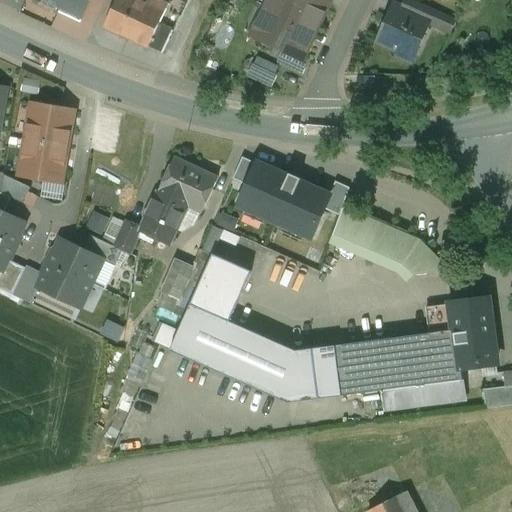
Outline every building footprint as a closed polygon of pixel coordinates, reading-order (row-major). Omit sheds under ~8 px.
[(36,0),(36,1),(59,11),(61,7),(82,17),(89,0),(36,0)] [(117,0),(105,27),(148,47),(149,46),(159,24),(169,4),(160,0),(117,0)] [(269,0),(266,6),(316,30),(329,1),(327,0),(269,0)] [(458,20),(425,5),(419,18),(430,22),(429,23),(451,33),(458,20)] [(316,30),(266,6),(263,14),(258,16),(261,26),(256,37),(283,50),(290,53),(302,59),(316,30)] [(419,18),(393,6),(378,41),(400,51),(409,47),(417,51),(429,23),(430,22),(419,18)] [(159,24),(149,46),(163,52),(173,31),(159,24)] [(290,53),(283,50),(278,61),(285,64),(290,53)] [(252,78),(276,86),(283,66),(258,58),(252,78)] [(74,111),(38,105),(37,113),(30,118),(26,140),(68,147),(74,111)] [(68,147),(26,140),(23,161),(27,169),(26,176),(62,182),(68,147)] [(218,178),(175,157),(158,192),(187,206),(202,213),(218,178)] [(247,186),(257,165),(242,158),(232,180),(247,186)] [(240,203),(259,211),(257,216),(292,231),(294,227),(313,235),(324,210),(330,196),(329,195),(300,182),(301,180),(289,175),(288,177),(257,163),(257,165),(247,186),(240,203)] [(31,188),(4,175),(1,192),(12,198),(23,203),(31,188)] [(335,182),(329,195),(330,196),(324,210),(340,217),(350,189),(335,182)] [(1,192),(0,192),(0,210),(5,213),(12,198),(1,192)] [(158,192),(155,199),(153,198),(146,215),(148,215),(142,228),(139,235),(140,235),(150,240),(154,239),(155,237),(170,244),(187,206),(158,192)] [(384,226),(343,208),(334,233),(374,249),(384,226)] [(5,213),(0,210),(0,240),(14,247),(26,222),(5,213)] [(142,228),(126,221),(115,246),(123,250),(131,254),(140,235),(139,235),(142,228)] [(384,226),(374,249),(405,263),(414,272),(443,267),(443,266),(420,241),(384,226)] [(115,246),(91,235),(84,250),(104,259),(103,260),(116,266),(123,250),(115,246)] [(84,250),(61,239),(50,264),(92,284),(103,260),(104,259),(84,250)] [(14,247),(0,240),(0,270),(1,271),(3,271),(8,259),(14,247)] [(229,323),(229,322),(252,272),(213,255),(190,306),(229,323)] [(26,268),(8,259),(3,271),(1,271),(0,273),(0,289),(13,295),(26,268)] [(176,259),(161,292),(179,300),(194,267),(176,259)] [(92,284),(50,264),(38,288),(77,306),(81,297),(87,295),(92,284)] [(489,298),(450,303),(454,330),(459,368),(461,368),(497,363),(489,298)] [(451,304),(427,308),(430,333),(454,330),(451,304)] [(296,352),(229,322),(229,323),(190,306),(170,351),(288,404),(339,397),(333,347),(296,352)] [(430,333),(333,347),(339,397),(383,390),(462,380),(461,368),(459,368),(454,330),(430,333)] [(462,380),(383,390),(386,410),(466,400),(463,380),(462,380)] [(506,387),(484,389),(486,408),(511,405),(511,386),(506,387)] [(409,511),(400,495),(368,511),(409,511)]
